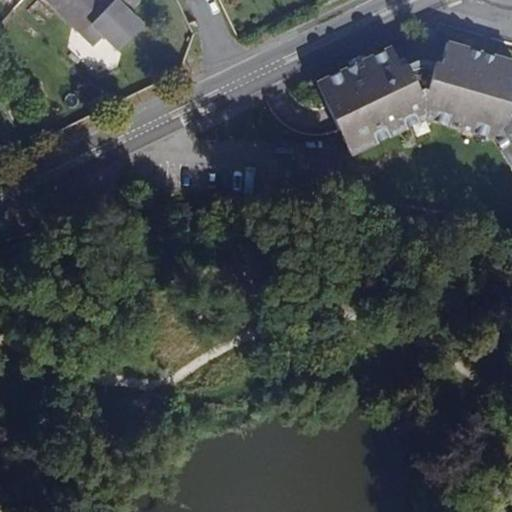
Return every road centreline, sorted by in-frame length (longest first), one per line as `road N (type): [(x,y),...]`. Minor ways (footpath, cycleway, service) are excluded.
road 1 (tertiary): [(0,206),(237,94)]
road 2 (tertiary): [(229,76),(0,186)]
road 3 (tertiary): [(237,94),(431,0)]
road 4 (tertiary): [(389,0),(229,76)]
road 5 (track): [(154,384),(96,379),(0,336)]
